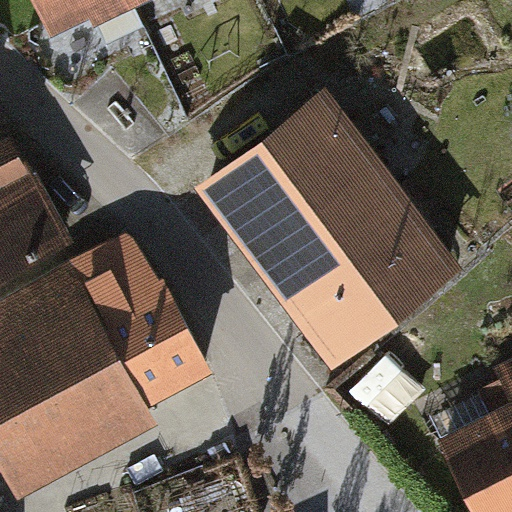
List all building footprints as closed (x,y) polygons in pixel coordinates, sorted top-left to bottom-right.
[(108,0),(26,0),(40,31),(108,0)] [(322,87),(192,188),(327,360),(457,259),(322,87)] [(0,202),(34,185),(4,126),(0,128),(0,202)] [(34,185),(0,202),(0,268),(61,237),(34,185)] [(99,252),(0,302),(0,470),(12,494),(151,423),(142,406),(203,375),(139,251),(107,268),(99,252)] [(511,392),(511,396),(433,437),(471,511),(511,511),(511,362),(500,369),(511,392)]
